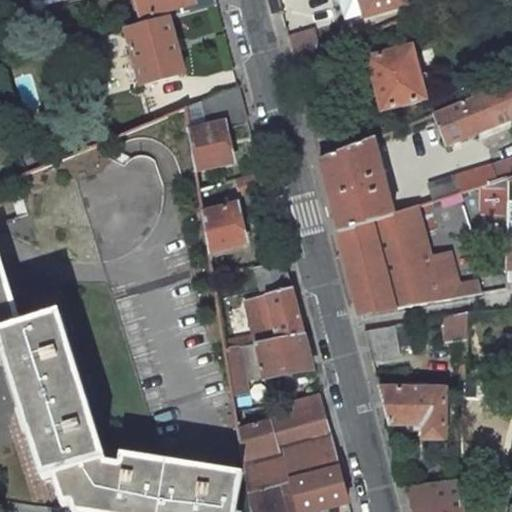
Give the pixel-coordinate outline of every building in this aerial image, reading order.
[(136,0),(144,25),(169,18),(217,5),(215,0),(136,0)] [(359,0),(339,0),(345,20),(363,14),(359,0)] [(405,0),(359,0),(363,14),(365,19),(408,6),(405,0)] [(418,0),(411,3),(416,14),(438,5),(435,0),(418,0)] [(144,25),(127,30),(141,86),(184,75),(169,18),(144,25)] [(315,29),(287,37),(294,64),(321,53),(315,29)] [(425,74),(420,76),(412,46),(368,59),(381,112),(426,99),(422,82),(427,81),(425,74)] [(440,112),(434,115),(446,146),(511,118),(511,82),(464,103),(440,112)] [(435,98),(440,112),(464,103),(457,86),(438,94),(439,96),(435,98)] [(232,163),(224,126),(248,120),(239,87),(186,109),(196,171),(232,163)] [(342,133),(348,150),(360,145),(350,106),(308,115),(315,142),(342,133)] [(320,162),(348,150),(342,133),(315,142),(320,162)] [(339,233),(392,216),(373,140),(360,145),(348,150),(320,162),(339,233)] [(511,158),(462,175),(463,179),(458,180),(457,176),(428,186),(433,202),(508,178),(508,179),(511,177),(511,158)] [(236,180),(242,196),(266,188),(262,172),(236,180)] [(202,209),(209,253),(245,244),(236,204),(209,212),(208,207),(202,209)] [(392,216),(339,233),(360,316),(479,295),(477,282),(458,286),(450,253),(430,258),(417,208),(392,216)] [(74,511),(237,511),(244,475),(122,455),(121,465),(108,463),(61,313),(23,325),(0,252),(0,336),(45,479),(54,477),(63,506),(72,503),(74,511)] [(256,345),(304,336),(285,262),(254,268),(262,296),(246,300),(254,335),(256,345)] [(465,379),(468,313),(445,317),(444,343),(460,341),(459,350),(457,350),(457,378),(460,379),(465,379)] [(395,326),(365,332),(373,362),(401,356),(395,326)] [(254,335),(224,341),(225,350),(239,348),(256,345),(254,335)] [(256,345),(263,378),(313,368),(304,336),(256,345)] [(263,378),(256,345),(239,348),(246,382),(263,378)] [(246,382),(239,348),(225,350),(233,396),(249,392),(246,382)] [(446,389),(380,388),(390,426),(422,426),(423,441),(446,441),(446,389)] [(296,414),(263,423),(273,463),(245,471),(248,493),(280,485),(291,482),(312,477),(304,445),(332,438),(320,396),(292,401),(296,414)] [(242,411),(235,413),(245,471),(273,463),(263,423),(244,428),(243,424),(246,423),(242,411)] [(312,477),(340,469),(332,438),(304,445),(312,477)] [(298,511),(310,511),(348,502),(340,469),(312,477),(291,482),(298,511)] [(466,511),(467,479),(406,488),(412,511),(466,511)] [(286,511),(298,511),(291,482),(280,485),(286,511)] [(286,511),(280,485),(248,493),(251,511),(286,511)]
